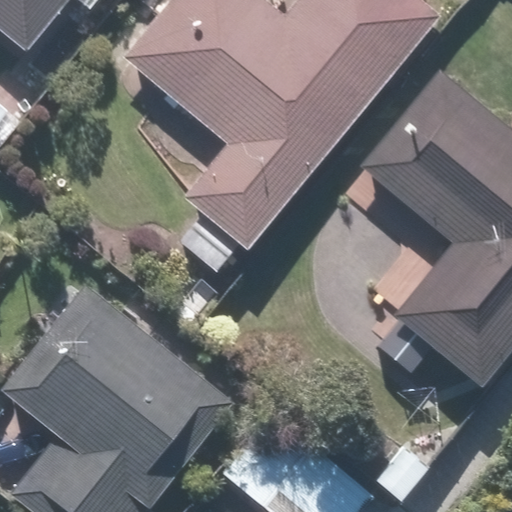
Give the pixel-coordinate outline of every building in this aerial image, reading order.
[(0,0),(0,42),(20,58),(66,3),(84,18),(98,0),(0,0)] [(176,240),(219,277),(438,25),(409,0),(273,0),(268,7),(260,0),(164,0),(117,55),(179,109),(158,133),(202,171),(181,195),(200,211),(176,240)] [(511,136),(432,70),(353,164),(442,237),(381,311),(475,389),(511,343),(511,136)] [(0,97),(0,128),(15,114),(0,97)] [(80,284),(0,384),(0,387),(58,433),(11,493),(34,511),(140,511),(228,401),(80,284)] [(266,507),(269,511),(352,511),(369,494),(274,409),(217,472),(260,511),(266,507)] [(426,466),(393,442),(364,483),(397,507),(426,466)]
